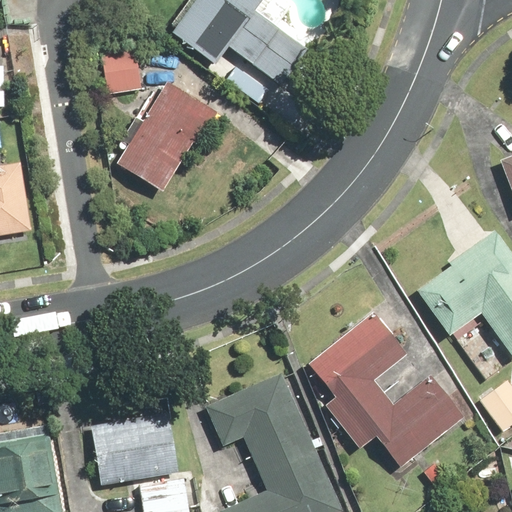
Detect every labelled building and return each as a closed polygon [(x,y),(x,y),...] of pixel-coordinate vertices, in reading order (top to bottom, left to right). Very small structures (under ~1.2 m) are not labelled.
[(193,0),(169,35),(212,64),(226,44),(241,54),(224,79),(265,106),(305,47),(249,9),(254,0),(193,0)] [(137,43),(101,49),(109,99),(145,93),(137,43)] [(10,68),(0,67),(0,110),(8,111),(10,68)] [(167,88),(117,172),(170,203),(220,119),(167,88)] [(511,156),(498,161),(511,200),(511,156)] [(0,237),(36,233),(27,164),(0,167),(0,237)] [(454,268),(421,292),(454,336),(485,313),(511,349),(511,248),(496,227),(476,241),(478,243),(451,263),(454,268)] [(346,428),(388,393),(378,380),(411,354),(377,312),(312,364),(340,398),(329,407),(346,428)] [(345,511),(285,373),(209,406),(227,446),(246,438),(270,491),(223,511),(222,511),(345,511)] [(388,393),(346,428),(364,450),(381,436),(406,467),(468,417),(434,375),(398,405),(388,393)] [(511,430),(511,386),(508,382),(483,404),(508,434),(511,430)] [(174,413),(96,424),(105,486),(182,475),(174,413)] [(0,511),(67,511),(52,425),(0,433),(0,511)] [(438,464),(426,472),(437,487),(449,478),(438,464)] [(150,511),(194,511),(190,476),(147,482),(150,511)]
